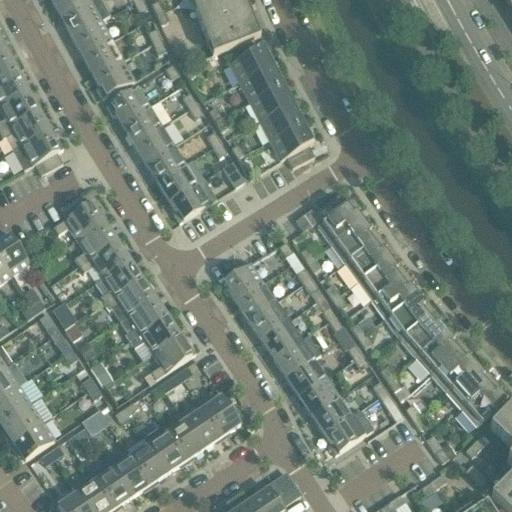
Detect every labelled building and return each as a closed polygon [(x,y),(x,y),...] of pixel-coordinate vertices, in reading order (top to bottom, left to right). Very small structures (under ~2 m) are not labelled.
[(51,0),(49,2),(60,22),(90,6),(86,0),(51,0)] [(188,0),(212,61),(259,41),(249,16),(242,0),(188,0)] [(60,22),(71,42),(100,25),(109,21),(98,1),(90,6),(60,22)] [(141,4),(133,8),(138,19),(147,15),(141,4)] [(150,9),(155,20),(163,17),(158,6),(150,9)] [(163,17),(155,20),(160,31),(168,28),(163,17)] [(71,42),(82,62),(111,46),(100,25),(71,42)] [(147,38),(152,49),(160,46),(155,34),(147,38)] [(82,62),(93,82),(122,66),(111,46),(82,62)] [(160,46),(152,49),(157,61),(165,57),(160,46)] [(228,69),(239,89),(272,72),(261,52),(228,69)] [(0,83),(16,75),(5,55),(0,57),(0,83)] [(122,66),(93,82),(98,92),(96,93),(102,103),(133,86),(122,66)] [(178,81),(172,70),(164,74),(171,85),(178,81)] [(181,74),(188,85),(195,80),(188,70),(181,74)] [(239,89),(249,108),(282,91),(272,72),(239,89)] [(0,109),(27,95),(16,75),(0,83),(0,109)] [(114,119),(120,129),(149,111),(136,91),(106,110),(112,121),(114,119)] [(249,108),(259,127),(292,110),(282,91),(249,108)] [(0,126),(0,135),(38,115),(27,95),(0,109),(0,115),(5,124),(0,126)] [(182,103),(188,114),(196,109),(189,99),(182,103)] [(196,109),(188,114),(195,125),(202,120),(196,109)] [(259,127),(269,146),(302,129),(292,110),(259,127)] [(120,129),(132,149),(161,131),(149,111),(120,129)] [(207,117),(214,127),(221,123),(214,113),(207,117)] [(5,142),(12,155),(49,135),(38,115),(0,135),(0,140),(2,144),(5,142)] [(221,123),(214,127),(220,137),(227,133),(221,123)] [(302,129),(269,146),(279,166),(286,163),(291,174),(314,162),(308,151),(312,149),(302,129)] [(132,149),(144,168),(173,150),(161,131),(132,149)] [(12,155),(9,157),(20,178),(34,170),(40,181),(62,169),(56,158),(62,155),(57,144),(54,145),(49,135),(12,155)] [(206,142),(212,153),(220,148),(213,137),(206,142)] [(220,148),(212,153),(219,163),(226,159),(220,148)] [(230,154),(236,164),(243,160),(237,149),(230,154)] [(144,168),(156,187),(185,170),(173,150),(144,168)] [(156,187),(168,207),(204,185),(192,166),(185,170),(156,187)] [(232,167),(222,174),(234,194),(244,187),(232,167)] [(204,185),(168,207),(174,217),(172,218),(178,228),(216,205),(204,185)] [(67,233),(76,245),(103,227),(97,217),(99,216),(92,206),(87,210),(80,200),(59,214),(66,224),(52,233),(57,240),(67,233)] [(316,232),(330,251),(362,227),(359,229),(352,220),(358,215),(352,206),(346,210),(338,200),(314,218),(319,225),(321,228),(316,232)] [(302,237),(319,225),(314,218),(311,215),(295,226),(302,237)] [(74,264),(78,271),(116,246),(103,227),(76,245),(84,258),(74,264)] [(330,251),(343,269),(379,244),(372,235),(366,239),(359,230),(362,228),(362,227),(330,251)] [(0,266),(10,282),(29,270),(7,238),(0,242),(0,266)] [(343,269),(357,288),(389,264),(385,266),(379,257),(385,252),(379,244),(343,269)] [(93,271),(101,283),(129,265),(116,246),(78,271),(83,278),(93,271)] [(278,252),(285,263),(292,258),(285,247),(278,252)] [(299,257),(306,268),(313,263),(306,252),(299,257)] [(313,263),(306,268),(313,278),(320,273),(313,263)] [(357,288),(370,306),(406,280),(399,271),(393,276),(386,267),(389,265),(389,264),(357,288)] [(99,302),(104,309),(141,284),(129,265),(101,283),(94,288),(102,300),(99,302)] [(0,288),(10,282),(0,266),(0,288)] [(228,298),(234,307),(262,289),(249,269),(223,287),(219,290),(226,300),(228,298)] [(296,279),(303,289),(310,284),(303,274),(296,279)] [(370,306),(383,325),(416,301),(415,301),(412,303),(406,294),(412,289),(406,280),(370,306)] [(111,314),(119,326),(154,303),(141,284),(104,309),(108,316),(111,314)] [(310,284),(303,289),(309,299),(317,295),(310,284)] [(234,307),(247,326),(275,308),(262,289),(234,307)] [(324,295),(331,305),(339,300),(332,290),(324,295)] [(339,300),(331,305),(338,316),(346,311),(339,300)] [(383,325),(398,345),(432,317),(426,308),(419,313),(413,304),(416,302),(416,301),(383,325)] [(124,340),(129,347),(167,322),(154,303),(119,326),(127,338),(124,340)] [(39,305),(30,311),(35,319),(44,313),(39,305)] [(247,326),(260,345),(288,326),(275,308),(247,326)] [(64,309),(52,318),(58,327),(70,318),(64,309)] [(35,319),(30,311),(21,317),(26,325),(35,319)] [(321,317),(328,327),(335,322),(328,312),(321,317)] [(398,345),(414,363),(444,337),(441,339),(434,331),(440,326),(432,317),(398,345)] [(45,334),(51,343),(59,338),(46,319),(37,326),(43,335),(45,334)] [(144,347),(152,359),(180,340),(167,322),(129,347),(134,354),(144,347)] [(335,322),(328,327),(335,337),(342,333),(335,322)] [(260,345),(272,364),(300,345),(288,326),(260,345)] [(350,333),(357,343),(364,338),(357,328),(350,333)] [(3,329),(0,331),(0,343),(8,337),(3,329)] [(64,336),(72,348),(82,341),(74,329),(64,336)] [(414,363),(430,380),(462,351),(455,343),(449,348),(442,340),(445,337),(444,337),(414,363)] [(59,338),(51,343),(57,352),(65,347),(59,338)] [(364,338),(357,343),(364,354),(371,349),(364,338)] [(180,340),(152,359),(160,371),(150,378),(155,385),(195,359),(188,349),(186,350),(180,340)] [(272,364),(285,383),(313,364),(300,345),(272,364)] [(346,354),(353,365),(361,360),(354,349),(346,354)] [(86,350),(79,355),(85,365),(93,360),(86,350)] [(0,377),(12,369),(0,351),(0,377)] [(430,380),(445,398),(475,371),(474,371),(471,373),(464,365),(470,360),(462,351),(430,380)] [(63,361),(69,370),(77,365),(71,356),(63,361)] [(361,360),(353,365),(360,375),(368,370),(361,360)] [(285,383),(298,402),(326,383),(313,364),(285,383)] [(102,392),(112,386),(99,367),(89,374),(102,392)] [(0,403),(17,392),(25,386),(13,368),(12,369),(0,377),(0,403)] [(445,398),(460,415),(493,386),(485,377),(479,383),(472,374),(475,372),(475,371),(445,398)] [(177,378),(182,386),(191,379),(186,372),(177,378)] [(379,376),(386,387),(393,382),(386,372),(379,376)] [(393,382),(386,387),(393,397),(400,392),(393,382)] [(81,388),(87,397),(95,392),(89,383),(81,388)] [(298,402),(311,421),(338,402),(326,383),(298,402)] [(168,384),(159,390),(164,397),(173,391),(168,384)] [(493,386),(460,415),(475,432),(505,406),(504,405),(501,408),(494,400),(500,394),(493,386)] [(372,392),(379,403),(386,398),(379,387),(372,392)] [(164,397),(159,390),(150,396),(155,403),(164,397)] [(0,429),(29,410),(17,392),(0,403),(0,429)] [(95,392),(87,397),(93,406),(101,400),(95,392)] [(386,398),(379,403),(395,427),(402,422),(386,398)] [(220,401),(201,414),(220,442),(228,438),(229,440),(243,430),(242,428),(239,429),(236,424),(238,423),(238,420),(237,417),(236,415),(235,414),(234,412),(233,411),(231,410),(229,409),(227,411),(220,401)] [(311,421),(323,440),(351,421),(338,402),(311,421)] [(132,408),(123,414),(128,422),(137,415),(132,408)] [(4,441),(9,449),(41,428),(29,410),(0,429),(5,436),(4,441)] [(405,415),(412,425),(419,420),(412,410),(405,415)] [(511,511),(511,412),(509,410),(489,432),(511,454),(511,459),(506,466),(511,472),(511,478),(490,501),(501,511),(511,511)] [(128,422),(123,414),(115,420),(120,427),(128,422)] [(201,414),(183,426),(202,455),(220,442),(201,414)] [(351,421),(323,440),(330,449),(328,451),(334,461),(373,435),(360,416),(351,421)] [(419,420),(412,425),(418,436),(426,431),(419,420)] [(87,424),(81,428),(91,443),(97,439),(87,424)] [(183,426),(165,438),(184,467),(202,455),(183,426)] [(41,428),(9,449),(14,457),(19,458),(24,466),(53,446),(41,428)] [(84,434),(75,440),(80,447),(89,441),(84,434)] [(165,438),(147,450),(166,479),(184,467),(165,438)] [(464,457),(471,463),(485,448),(479,442),(464,457)] [(448,449),(442,453),(449,463),(454,459),(448,449)] [(147,450),(129,462),(149,491),(166,479),(147,450)] [(57,451),(48,457),(53,465),(62,459),(57,451)] [(441,453),(434,458),(441,469),(448,464),(441,453)] [(125,455),(107,467),(131,503),(149,491),(129,462),(125,455)] [(53,465),(48,457),(39,463),(45,470),(53,465)] [(89,479),(93,486),(110,511),(116,511),(131,503),(107,467),(89,479)] [(471,470),(465,477),(479,491),(486,485),(471,470)] [(285,479),(266,491),(273,502),(292,489),(285,479)] [(440,480),(430,487),(435,494),(445,487),(440,480)] [(110,511),(93,486),(75,498),(84,511),(110,511)] [(435,494),(430,487),(420,494),(425,501),(435,494)] [(281,511),(299,500),(292,489),(273,502),(279,511),(281,511)] [(266,494),(248,506),(252,511),(279,511),(273,502),(266,491),(264,492),(266,494)] [(84,511),(75,498),(57,511),(84,511)] [(462,511),(490,511),(482,499),(462,511)] [(399,500),(389,507),(391,511),(397,511),(404,508),(399,500)]
